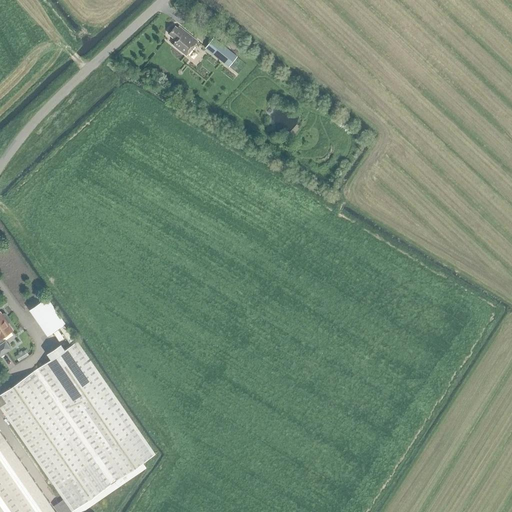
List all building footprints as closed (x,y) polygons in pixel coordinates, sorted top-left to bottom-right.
[(169,34),(176,40),(173,45),(186,56),(197,42),(179,27),(177,29),(175,27),(169,34)] [(205,48),(228,67),(237,57),(213,38),(205,48)] [(30,310),(47,335),(64,323),(46,298),(30,310)] [(0,355),(10,349),(2,337),(11,331),(6,324),(11,321),(4,312),(0,315),(0,314),(0,355)] [(57,330),(53,332),(59,340),(63,338),(57,330)] [(48,355),(51,359),(0,394),(0,407),(72,511),(81,511),(145,468),(142,463),(154,455),(76,342),(64,350),(61,346),(48,355)] [(54,511),(0,432),(0,511),(54,511)]
